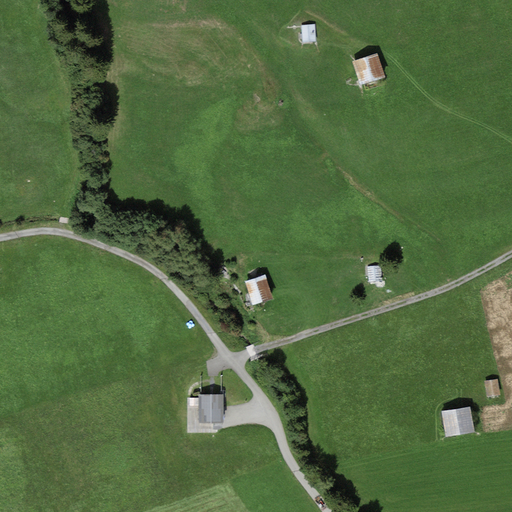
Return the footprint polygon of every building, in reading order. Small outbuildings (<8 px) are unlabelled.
[(315,25),(302,26),(304,43),(317,42),(315,25)] [(377,55),(354,62),(361,85),(385,78),(377,55)] [(383,267),(369,269),(371,283),(384,281),(383,267)] [(265,275),(246,281),(254,303),(272,296),(265,275)] [(499,380),(487,382),(489,398),(501,396),(499,380)] [(224,393),(201,394),(202,422),(225,422),(224,393)] [(455,409),(444,411),(447,435),(475,431),(472,407),(455,409)]
